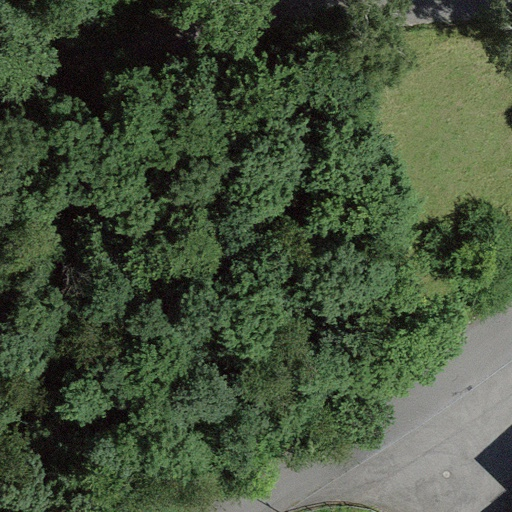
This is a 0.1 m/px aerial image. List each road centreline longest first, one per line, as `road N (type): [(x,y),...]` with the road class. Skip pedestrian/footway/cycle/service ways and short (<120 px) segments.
road 1 (residential): [(511,322),(243,511)]
road 2 (track): [(318,3),(0,72)]
road 3 (unclassified): [(461,0),(311,0)]
